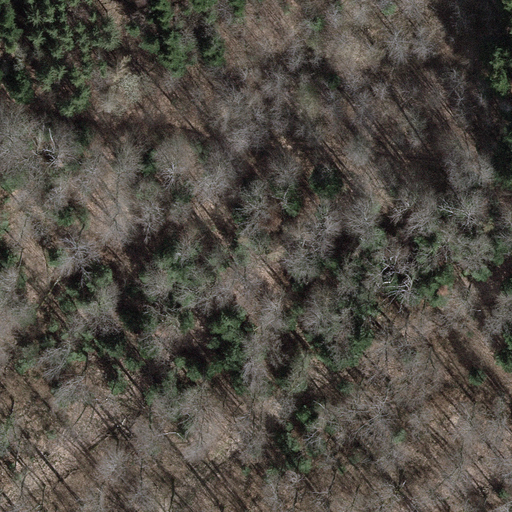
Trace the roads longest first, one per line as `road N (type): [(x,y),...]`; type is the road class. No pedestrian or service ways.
road 1 (track): [(511,184),(173,129)]
road 2 (track): [(0,104),(173,129)]
